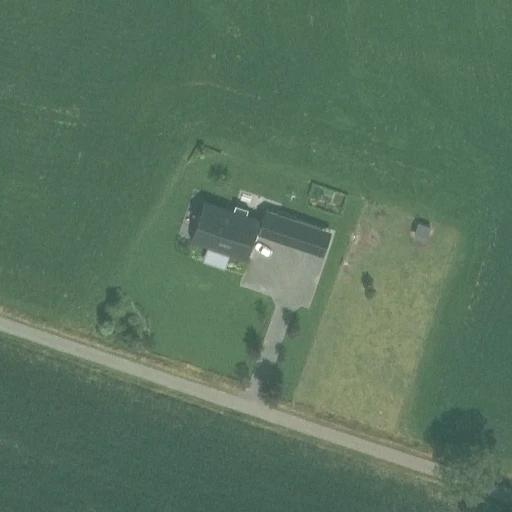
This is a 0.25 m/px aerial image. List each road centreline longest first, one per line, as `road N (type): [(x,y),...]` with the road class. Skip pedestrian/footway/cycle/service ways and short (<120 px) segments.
road 1 (unclassified): [(511,500),(0,325)]
road 2 (unknown): [(263,415),(290,290)]
